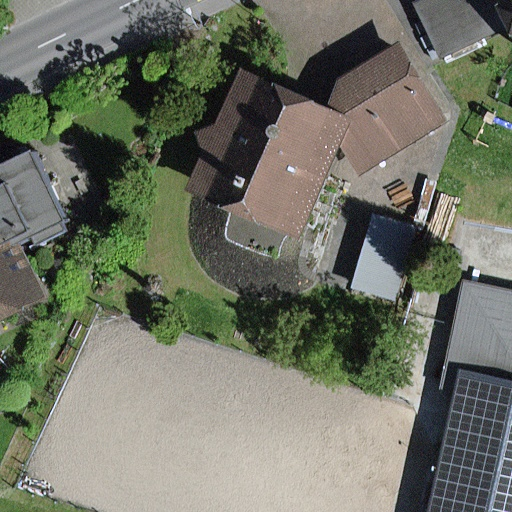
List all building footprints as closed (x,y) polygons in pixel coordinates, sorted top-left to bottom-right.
[(511,0),(426,0),(415,6),(442,60),(509,27),(511,32),(511,0)] [(450,121),(401,43),(311,99),(242,69),(187,192),(299,241),(340,149),(360,179),(450,121)] [(67,223),(31,150),(0,164),(0,321),(48,298),(22,245),(34,239),(38,247),(68,233),(64,225),(67,223)] [(419,227),(373,214),(352,289),(398,302),(419,227)] [(511,511),(511,290),(463,280),(440,390),(456,393),(430,511),(511,511)]
